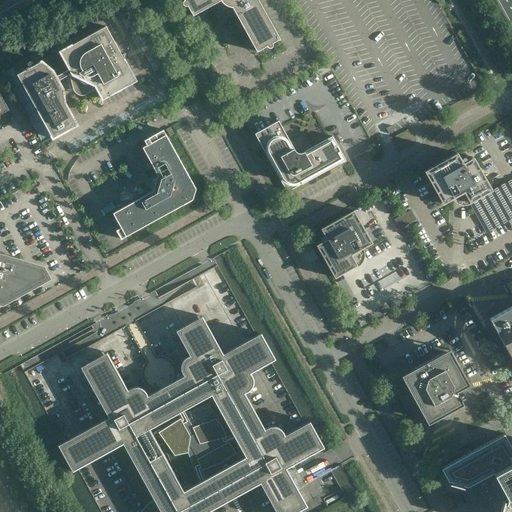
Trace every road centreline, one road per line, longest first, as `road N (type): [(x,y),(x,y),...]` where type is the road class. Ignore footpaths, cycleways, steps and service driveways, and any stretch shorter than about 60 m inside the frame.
road 1 (residential): [(115,293),(45,152),(150,94),(152,81),(120,23)]
road 2 (unknown): [(282,511),(307,490),(305,447),(209,297),(191,292)]
road 3 (unknown): [(128,317),(67,356),(59,372),(124,511)]
road 4 (residential): [(408,511),(325,359)]
road 5 (residential): [(115,293),(248,220)]
road 6 (residential): [(430,302),(363,179)]
road 7 (residential): [(325,359),(258,237)]
road 8 (residential): [(248,220),(195,126),(212,108)]
road 9 (residential): [(0,356),(115,293)]
road 10 (residential): [(258,237),(363,179)]
